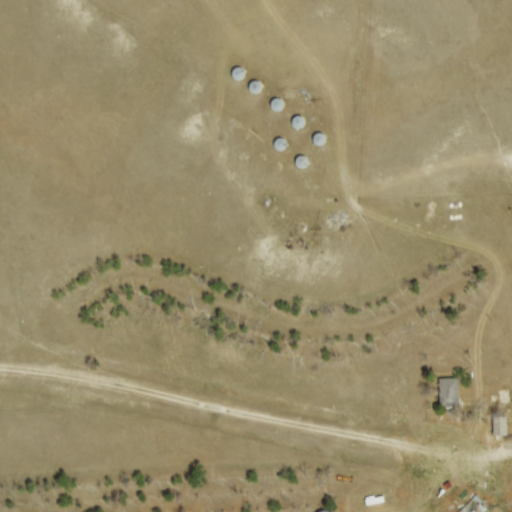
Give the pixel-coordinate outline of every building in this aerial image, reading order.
[(253,79),(253,77),(253,75),(251,73),(250,72),(248,71),(246,71),(243,72),(242,73),(240,75),(240,77),(240,79),(241,81),(243,83),(245,84),(247,84),(249,84),(251,83),(252,81),(253,79)] [(268,93),(268,91),(267,89),(266,87),(264,86),(262,85),(260,85),(258,86),(256,87),(255,89),(255,91),(255,93),(256,95),(257,97),(259,98),(261,98),(264,98),(266,97),(267,95),(268,93)] [(292,110),(293,108),(292,106),(291,104),(289,103),(287,102),(285,102),(283,103),(281,104),(280,106),(279,108),(279,111),(280,113),(282,114),(284,115),(286,116),(288,115),(290,114),(292,112),(292,110)] [(313,128),(313,126),(313,124),(311,122),(310,121),(308,120),(305,120),(303,121),(302,122),(300,124),(300,126),(300,129),(301,131),(302,132),(304,133),(307,134),(309,133),(311,132),(312,130),(313,128)] [(336,146),(336,144),(336,142),(335,140),(333,139),(331,138),(329,138),(327,138),(325,140),(324,142),(323,144),(323,146),(324,148),(326,150),(328,151),(330,151),(332,151),(334,150),(335,148),(336,146)] [(294,147),(294,145),(294,143),(292,141),(291,140),(289,139),(286,139),(284,140),(283,141),(281,143),(281,145),(281,148),(282,150),(283,151),(285,152),(288,153),(290,152),(292,151),(293,149),(294,147)] [(315,168),(315,165),(315,163),(313,161),(312,160),(310,159),(308,159),(305,160),(304,161),(302,163),(302,165),(302,168),(303,170),(305,171),(307,172),(309,173),(311,172),(313,171),(314,170),(315,168)] [(435,383),(435,405),(465,405),(465,383),(435,383)] [(511,416),(497,417),(498,439),(511,439),(511,416)] [(492,511),(479,499),(467,511),(492,511)]
